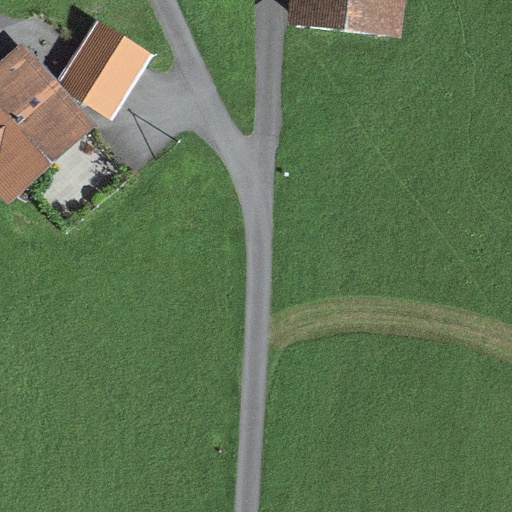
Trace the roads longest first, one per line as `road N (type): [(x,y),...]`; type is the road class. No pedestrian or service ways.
road 1 (track): [(256,511),(292,0)]
road 2 (track): [(287,152),(206,0)]
